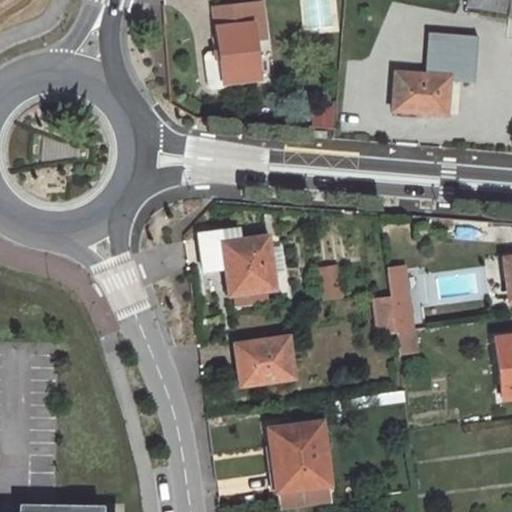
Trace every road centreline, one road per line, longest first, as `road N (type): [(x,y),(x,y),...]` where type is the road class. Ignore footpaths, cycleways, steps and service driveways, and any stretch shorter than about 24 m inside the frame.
road 1 (secondary): [(128,191),(182,174),(339,172)]
road 2 (secondary): [(339,172),(136,130)]
road 3 (residential): [(138,322),(184,454),(191,511)]
road 4 (secondary): [(511,187),(339,172)]
road 5 (residential): [(50,233),(95,264),(138,322)]
